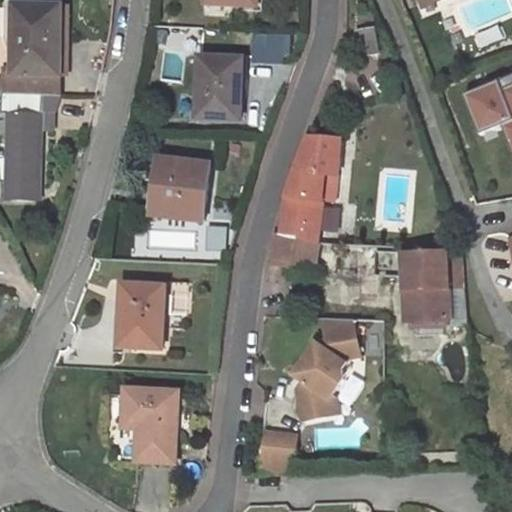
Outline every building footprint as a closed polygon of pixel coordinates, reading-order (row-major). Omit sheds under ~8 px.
[(443,0),(420,0),(424,8),(444,0),(443,0)] [(0,93),(5,93),(61,95),(64,7),(17,6),(15,73),(5,73),(4,80),(4,84),(0,84),(0,93)] [(358,33),(363,58),(380,55),(376,29),(358,33)] [(254,62),(292,63),(293,37),(255,36),(254,62)] [(241,121),(244,61),(202,59),(199,119),(241,121)] [(511,84),(510,79),(464,96),(480,137),(503,128),(511,152),(511,84)] [(61,114),(61,95),(5,93),(4,107),(0,107),(0,117),(4,118),(4,115),(10,115),(7,200),(41,201),(44,129),(44,114),(61,114)] [(44,114),(44,129),(60,130),(61,114),(44,114)] [(282,237),(318,242),(323,203),(327,175),(340,176),(342,140),(310,139),(287,204),(282,237)] [(204,222),(211,165),(161,159),(154,216),(204,222)] [(327,175),(323,203),(338,204),(340,176),(327,175)] [(227,228),(208,228),(207,251),(226,251),(227,228)] [(314,272),(318,242),(282,237),(276,236),(270,264),(314,272)] [(467,320),(464,279),(450,279),(449,254),(405,254),(408,322),(467,320)] [(464,279),(463,254),(449,254),(450,279),(464,279)] [(162,349),(166,288),(125,286),(124,294),(123,315),(118,315),(116,328),(129,329),(127,347),(162,349)] [(354,321),(324,320),(328,343),(317,344),(295,376),(303,382),(297,390),(302,421),(331,416),(329,400),(330,398),(343,381),(342,371),(350,359),(360,357),(354,321)] [(173,405),(179,406),(180,394),(128,391),(125,428),(139,429),(137,462),(176,465),(178,414),(171,414),(173,405)] [(329,400),(331,416),(338,415),(336,402),(330,398),(329,400)] [(266,434),(260,476),(294,475),(298,438),(266,434)]
